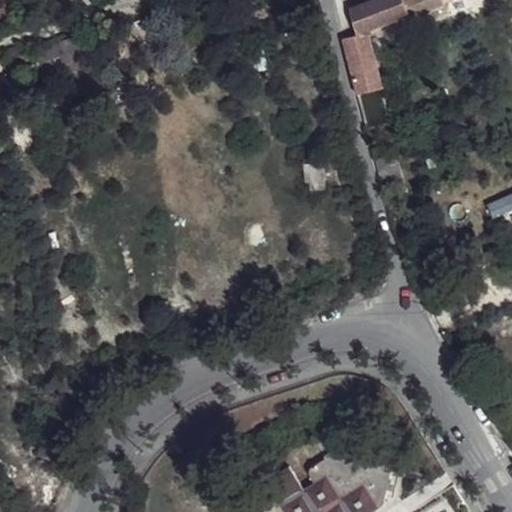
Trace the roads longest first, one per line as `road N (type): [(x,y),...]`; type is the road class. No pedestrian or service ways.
road 1 (residential): [(86,511),(117,441),(182,383),(301,341),(356,334),(427,362)]
road 2 (residential): [(325,0),(397,280),(427,362)]
road 3 (residential): [(427,362),(511,507)]
